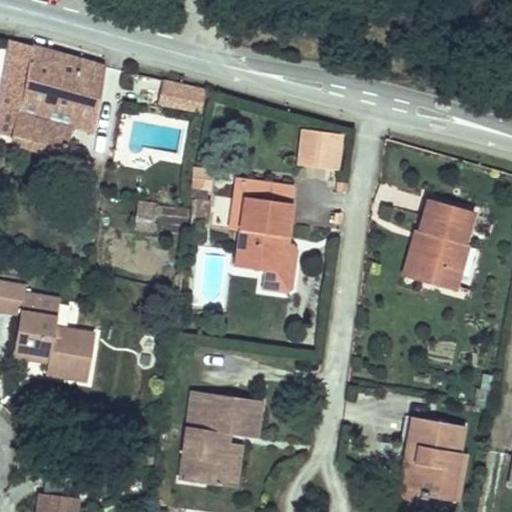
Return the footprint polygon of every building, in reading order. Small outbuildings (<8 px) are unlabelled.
[(93,131),(103,68),(11,41),(0,102),(0,133),(23,140),(21,147),(45,154),(48,147),(68,152),(70,145),(66,144),(71,126),(93,131)] [(203,90),(165,82),(160,105),(199,113),(203,90)] [(334,168),(337,137),(306,133),(302,163),(334,168)] [(209,191),(211,169),(196,167),(193,189),(209,191)] [(240,232),(247,181),(235,179),(228,230),(240,232)] [(294,187),(247,181),(236,268),(264,272),(261,291),(285,295),(291,290),(296,252),(292,246),(276,244),(277,236),(287,237),(294,187)] [(208,191),(193,189),(189,217),(208,224),(211,200),(207,200),(208,191)] [(454,291),(467,245),(465,244),(474,212),(429,199),(420,231),(426,233),(413,279),(454,291)] [(154,230),(157,205),(138,203),(135,228),(154,230)] [(413,279),(426,233),(420,231),(417,230),(404,276),(413,279)] [(285,245),(287,237),(277,236),(276,244),(285,245)] [(95,334),(55,328),(60,300),(24,294),(26,287),(0,282),(0,310),(20,313),(14,349),(49,355),(48,364),(46,373),(87,380),(95,334)] [(48,364),(49,355),(14,349),(12,358),(48,364)] [(227,487),(233,444),(225,442),(226,434),(259,439),(264,401),(193,391),(184,459),(196,461),(193,482),(227,487)] [(451,501),(460,453),(464,427),(412,417),(395,511),(417,511),(420,495),(451,501)] [(235,488),(241,445),(233,444),(227,487),(235,488)] [(461,502),(468,454),(460,453),(451,501),(461,502)] [(193,482),(196,461),(184,459),(181,480),(193,482)] [(77,511),(79,498),(40,493),(37,511),(77,511)]
